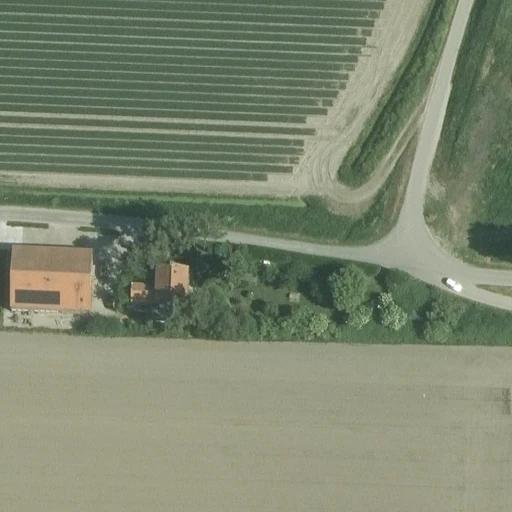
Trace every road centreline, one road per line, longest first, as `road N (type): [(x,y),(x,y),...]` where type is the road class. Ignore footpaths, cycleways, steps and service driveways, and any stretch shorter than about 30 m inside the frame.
road 1 (unclassified): [(401,265),(0,213)]
road 2 (unclassified): [(401,265),(428,125),(464,0)]
